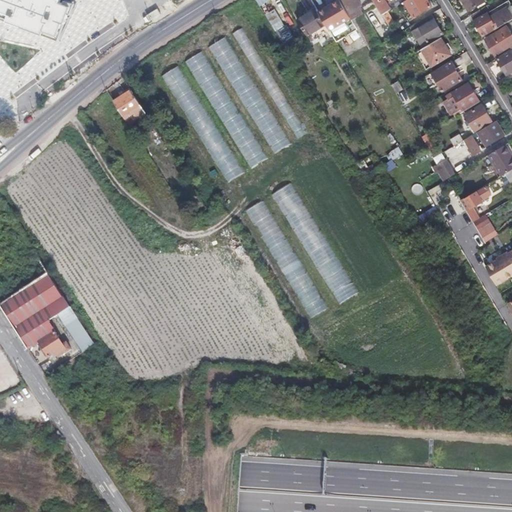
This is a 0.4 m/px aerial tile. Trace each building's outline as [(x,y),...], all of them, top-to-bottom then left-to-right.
[(0,0),(0,16),(63,40),(78,1),(76,0),(0,0)] [(340,0),(342,2),(349,13),(361,6),(363,4),(360,0),(340,0)] [(374,0),(383,14),(388,11),(392,9),(387,1),(387,0),(374,0)] [(432,7),(428,0),(406,0),(405,1),(414,17),(432,7)] [(486,1),(485,0),(462,0),(469,11),(486,1)] [(471,15),(474,20),(489,12),(491,15),(501,10),(495,1),(471,15)] [(326,24),(330,31),(352,18),(349,13),(342,2),(332,7),(331,5),(319,12),(326,24)] [(474,20),(484,36),(511,19),(511,4),(511,3),(501,10),(491,15),(489,12),(474,20)] [(352,18),(356,26),(369,19),(361,6),(349,13),(352,18)] [(319,12),(317,9),(298,20),(307,35),(326,24),(319,12)] [(383,14),(389,25),(394,22),(388,11),(383,14)] [(432,14),(410,27),(423,49),(442,37),(443,37),(441,35),(444,33),(432,14)] [(358,29),(371,51),(383,43),(369,19),(356,26),(358,29)] [(511,47),(511,33),(508,26),(486,39),(496,57),(511,47)] [(243,28),(233,34),(296,137),(306,130),(243,28)] [(423,49),(417,53),(427,69),(452,55),(442,37),(423,49)] [(291,143),(226,38),(210,48),(275,153),(291,143)] [(302,50),(296,40),(285,46),(292,57),(302,50)] [(511,51),(511,50),(497,58),(508,75),(511,72),(511,51)] [(186,63),(251,167),(267,157),(202,53),(186,63)] [(176,60),(158,71),(227,183),(245,172),(176,60)] [(493,75),(500,72),(495,60),(488,63),(493,75)] [(463,80),(452,61),(433,72),(444,91),(463,80)] [(404,89),(399,81),(392,85),(397,93),(404,89)] [(463,108),(464,111),(481,101),(469,82),(453,92),(452,92),(446,95),(449,100),(444,103),(452,115),(463,108)] [(406,94),(404,89),(397,93),(399,98),(406,94)] [(132,90),(114,100),(124,115),(137,136),(145,131),(136,119),(146,113),(141,105),(132,90)] [(469,125),(474,134),(477,133),(476,131),(493,121),(483,104),(466,114),(469,120),(466,122),(468,126),(469,125)] [(463,108),(452,115),(454,118),(464,111),(463,108)] [(505,136),(496,121),(477,132),(486,147),(505,136)] [(422,137),(430,149),(434,147),(432,145),(433,145),(430,140),(431,140),(429,138),(432,136),(429,132),(422,137)] [(464,140),(460,134),(451,140),(455,146),(464,140)] [(481,150),(472,135),(465,140),(474,155),(481,150)] [(511,153),(506,144),(490,154),(502,176),(506,174),(511,169),(511,153)] [(462,153),(453,158),(456,165),(465,160),(462,153)] [(434,163),(444,180),(455,174),(447,160),(440,164),(438,160),(434,163)] [(291,182),(272,194),(340,305),(359,293),(291,182)] [(412,185),(413,193),(421,191),(420,184),(412,185)] [(465,198),(461,201),(467,211),(473,222),(480,218),(474,207),(484,201),(483,200),(492,194),(487,186),(465,199),(465,198)] [(264,201),(246,211),(309,318),(327,308),(264,201)] [(489,223),(478,229),(482,236),(486,242),(489,241),(495,237),(496,236),(489,223)] [(25,237),(17,224),(8,230),(17,242),(25,237)] [(511,248),(486,266),(499,286),(511,277),(511,248)] [(49,273),(41,262),(34,250),(23,258),(30,269),(0,289),(0,304),(1,306),(49,273)] [(56,332),(49,321),(70,307),(49,273),(1,306),(29,350),(40,342),(56,332)] [(78,319),(66,327),(78,345),(90,337),(78,319)] [(56,332),(40,342),(50,358),(57,354),(59,358),(72,350),(67,342),(64,344),(56,332)] [(90,337),(78,345),(83,352),(95,344),(90,337)]
